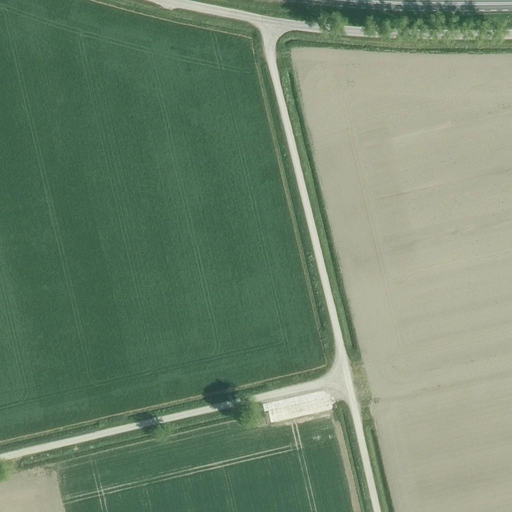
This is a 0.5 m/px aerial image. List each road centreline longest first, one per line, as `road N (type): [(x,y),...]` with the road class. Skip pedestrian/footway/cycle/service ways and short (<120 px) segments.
road 1 (unclassified): [(346,377),(269,57),(273,22)]
road 2 (unclassified): [(0,457),(346,377)]
road 3 (unclassified): [(273,22),(377,34),(511,34)]
road 4 (primary): [(511,3),(347,0)]
road 5 (unclassified): [(377,511),(346,377)]
